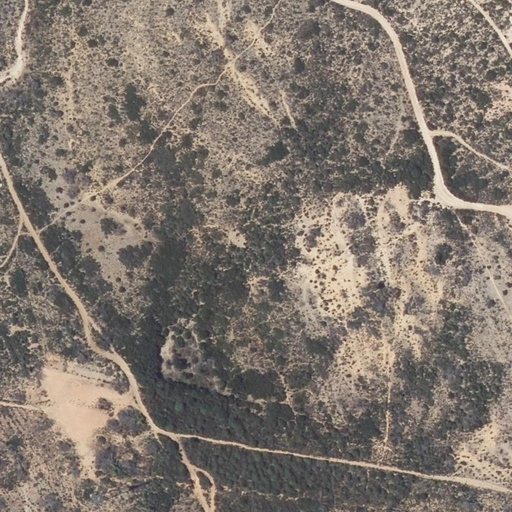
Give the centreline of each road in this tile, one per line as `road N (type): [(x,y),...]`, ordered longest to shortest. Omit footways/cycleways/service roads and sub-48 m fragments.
road 1 (track): [(216,511),(208,477),(178,435),(153,420),(140,383),(63,278),(0,152)]
road 2 (track): [(342,0),(385,22),(448,200),(511,212)]
